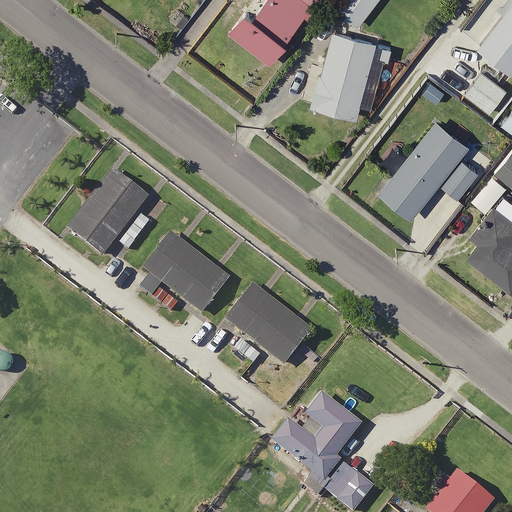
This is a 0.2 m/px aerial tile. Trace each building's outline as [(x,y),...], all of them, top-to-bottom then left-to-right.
[(306,0),(256,0),(246,14),(238,8),(223,28),(263,58),(306,0)] [(368,0),(322,0),(322,1),(352,23),(368,0)] [(511,58),(511,0),(505,0),(471,44),(504,69),(511,58)] [(382,42),(327,26),(305,101),(350,114),(354,100),(364,103),(382,42)] [(500,87),(475,69),(459,90),(484,109),(500,87)] [(511,96),(495,121),(511,132),(511,96)] [(462,141),(429,115),(372,188),(405,214),(432,179),(452,195),(473,169),(453,153),(462,141)] [(511,149),(507,145),(488,169),(511,188),(511,149)] [(141,195),(105,169),(61,227),(97,254),(141,195)] [(511,196),(500,187),(488,202),(511,221),(511,196)] [(511,276),(511,245),(477,219),(465,234),(472,239),(461,253),(505,286),(511,276)] [(222,278),(164,233),(137,267),(196,312),(222,278)] [(303,329),(246,285),(220,319),(276,363),(303,329)] [(354,424),(314,392),(288,425),(279,418),(265,436),(319,480),(334,461),(328,456),(354,424)] [(366,486),(337,463),(318,486),(347,509),(366,486)] [(474,511),(485,498),(448,469),(418,509),(421,511),(419,511),(474,511)]
